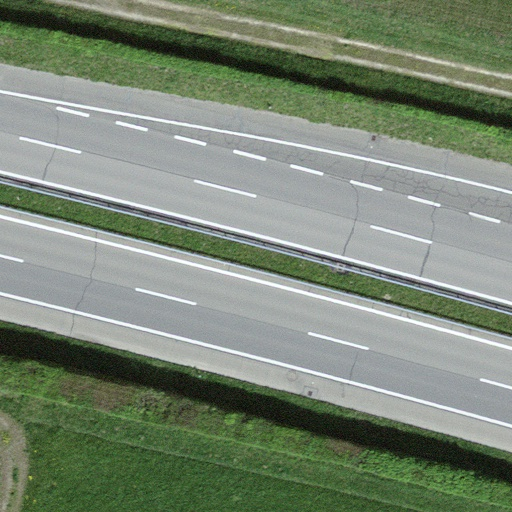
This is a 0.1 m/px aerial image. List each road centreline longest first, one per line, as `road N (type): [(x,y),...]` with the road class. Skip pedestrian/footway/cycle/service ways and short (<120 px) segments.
road 1 (motorway): [(0,259),(511,390)]
road 2 (motorway): [(511,265),(0,136)]
road 3 (track): [(511,86),(107,0)]
road 4 (track): [(426,511),(27,424)]
